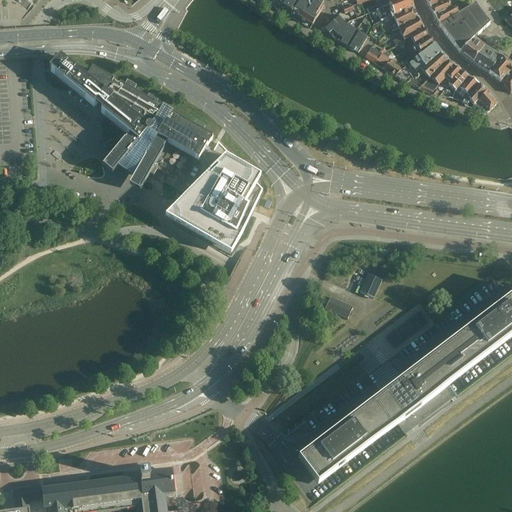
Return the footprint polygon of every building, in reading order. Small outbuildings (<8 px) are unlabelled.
[(262,0),(309,29),(322,9),(320,8),(323,4),(321,2),(318,1),(316,0),(262,0)] [(375,6),(377,11),(389,6),(389,5),(402,0),(388,0),(389,1),(375,6)] [(389,6),(377,11),(375,12),(380,22),(394,16),(412,8),(409,0),(402,0),(389,5),(389,6)] [(425,0),(426,0),(429,9),(446,2),(444,0),(425,0)] [(446,2),(429,9),(435,19),(439,27),(450,20),(457,16),(461,14),(458,8),(454,9),(450,11),(447,2),(446,2)] [(461,14),(457,16),(463,24),(466,29),(483,16),(474,5),(461,14)] [(394,16),(380,22),(381,25),(388,22),(391,30),(396,27),(398,30),(417,21),(412,8),(394,16)] [(323,28),(334,40),(345,25),(336,16),(323,28)] [(457,16),(450,20),(456,29),(463,24),(457,16)] [(463,24),(456,29),(462,36),(466,34),(471,41),(473,39),(477,36),(489,25),(483,16),(466,29),(463,24)] [(450,20),(439,27),(459,54),(471,41),(466,34),(462,36),(456,29),(450,20)] [(396,27),(391,30),(393,35),(399,32),(401,38),(393,42),(395,47),(404,43),(403,42),(406,40),(422,30),(417,21),(398,30),(396,27)] [(345,25),(334,40),(346,47),(355,31),(345,25)] [(422,30),(406,40),(409,45),(406,47),(409,51),(412,49),(428,39),(422,30)] [(355,31),(346,47),(358,54),(367,38),(355,31)] [(412,49),(409,51),(408,52),(410,55),(414,53),(418,58),(421,56),(433,47),(428,39),(412,49)] [(473,39),(471,41),(459,54),(473,64),(488,74),(500,58),(484,47),(473,39)] [(402,70),(394,77),(406,85),(439,55),(433,47),(421,56),(418,58),(417,59),(406,67),(402,70)] [(364,58),(374,65),(381,55),(371,48),(364,58)] [(381,55),(374,65),(382,69),(390,63),(389,62),(391,61),(381,55)] [(439,55),(406,85),(418,90),(429,79),(436,72),(447,62),(439,55)] [(511,66),(500,58),(488,74),(501,82),(511,71),(511,66)] [(89,82),(86,79),(61,59),(58,63),(54,68),(53,68),(51,70),(51,71),(51,72),(93,107),(94,106),(95,106),(97,104),(96,103),(100,99),(103,102),(107,105),(104,109),(103,109),(102,111),(102,112),(101,113),(104,115),(129,136),(113,155),(124,165),(126,163),(127,164),(127,165),(127,166),(127,167),(127,168),(128,169),(129,170),(130,170),(131,170),(132,170),(132,169),(133,169),(133,168),(135,169),(134,171),(147,178),(149,175),(150,173),(166,144),(175,149),(186,155),(198,162),(204,153),(206,148),(210,142),(211,142),(212,140),(211,139),(212,138),(120,85),(120,86),(119,86),(118,88),(118,89),(110,84),(111,84),(112,82),(111,81),(112,80),(95,71),(89,82)] [(390,63),(382,69),(394,77),(402,70),(395,65),(397,63),(392,60),(391,61),(389,62),(390,63)] [(429,79),(418,90),(430,96),(435,97),(438,93),(435,90),(440,84),(454,68),(447,62),(436,72),(429,79)] [(454,68),(440,84),(446,89),(448,86),(448,87),(460,73),(454,68)] [(511,71),(501,82),(510,94),(511,94),(511,91),(511,71)] [(460,73),(448,87),(455,92),(458,88),(467,78),(460,73)] [(458,88),(455,92),(462,98),(465,94),(469,97),(479,86),(467,78),(458,88)] [(479,86),(469,97),(468,98),(467,97),(462,103),(464,104),(467,106),(469,102),(473,106),(478,100),(485,92),(479,86)] [(473,106),(472,107),(482,110),(483,113),(486,114),(488,114),(496,105),(485,92),(478,100),(473,106)] [(284,115),(281,118),(286,123),(289,121),(284,115)] [(217,144),(213,152),(206,148),(204,153),(205,153),(183,193),(186,195),(189,197),(183,208),(177,219),(230,248),(262,190),(217,144)] [(124,165),(113,155),(106,164),(117,173),(124,165)] [(147,178),(134,171),(129,179),(142,187),(147,178)] [(360,293),(374,299),(382,281),(368,275),(360,293)] [(394,388),(298,461),(317,486),(395,427),(408,417),(414,413),(511,337),(511,297),(432,359),(394,388)] [(351,312),(352,308),(329,298),(328,301),(326,301),(324,305),(326,306),(324,310),(347,320),(349,317),(350,317),(352,313),(351,312)] [(165,511),(165,507),(163,497),(174,496),(174,493),(173,493),(171,476),(172,476),(171,472),(148,475),(148,474),(146,475),(146,476),(142,476),(142,475),(139,476),(139,479),(48,491),(48,487),(41,488),(43,501),(44,511),(50,510),(50,511),(121,511),(135,510),(135,511),(165,511)] [(34,489),(26,490),(14,492),(16,511),(19,511),(29,511),(28,503),(36,502),(43,501),(41,488),(34,489)]
